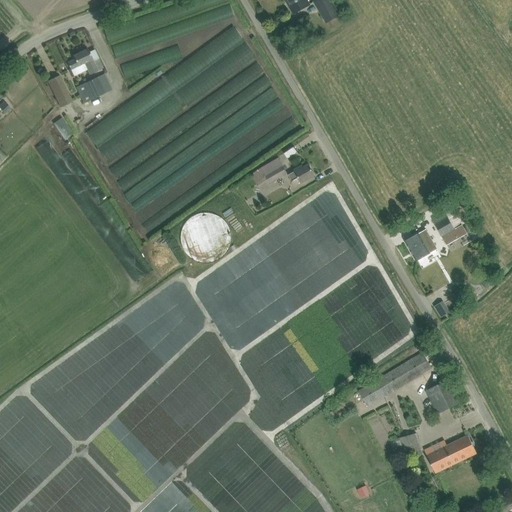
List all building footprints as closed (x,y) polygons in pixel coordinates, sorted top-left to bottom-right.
[(307,0),(288,0),(290,4),(289,5),(294,14),(310,5),(307,0)] [(326,22),(335,17),(341,14),(332,0),(316,0),(314,1),(326,22)] [(149,39),(117,48),(121,63),(158,53),(154,39),(150,40),(149,39)] [(90,75),(98,71),(96,67),(87,49),(73,56),(74,59),(67,63),(70,70),(84,63),(90,75)] [(60,108),(72,102),(59,75),(47,81),(60,108)] [(105,93),(101,86),(97,77),(76,87),(80,96),(84,103),(105,93)] [(66,119),(56,127),(68,143),(78,135),(66,119)] [(47,160),(56,153),(49,144),(40,151),(47,160)] [(294,147),(285,153),(288,158),(297,152),(294,147)] [(4,152),(0,156),(0,168),(10,159),(4,152)] [(270,183),(278,178),(287,173),(279,158),(270,163),(251,174),(257,185),(268,179),(270,183)] [(288,175),(292,181),(298,178),(301,183),(315,175),(309,164),(303,167),(302,165),(294,170),(295,171),(288,175)] [(435,222),(434,222),(447,244),(466,233),(461,224),(463,224),(464,223),(458,212),(457,213),(455,210),(435,222)] [(414,236),(405,241),(417,261),(425,256),(434,251),(437,249),(430,237),(429,238),(424,230),(423,231),(414,236)] [(451,277),(443,269),(430,283),(439,290),(451,277)] [(368,407),(423,373),(432,368),(422,352),(358,391),(368,407)] [(441,383),(425,391),(437,414),(452,406),(461,402),(450,379),(441,383)] [(373,428),(381,424),(377,415),(369,419),(373,428)] [(416,433),(390,440),(394,456),(404,453),(405,457),(421,452),(416,433)] [(435,473),(477,453),(468,435),(427,455),(435,473)] [(365,486),(357,489),(361,497),(369,493),(365,486)] [(438,493),(427,498),(431,506),(442,501),(438,493)]
